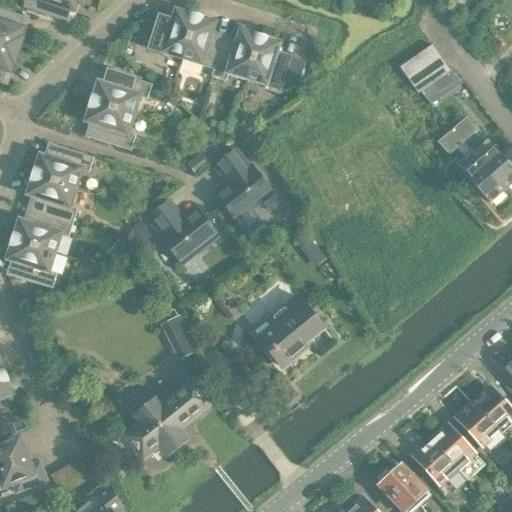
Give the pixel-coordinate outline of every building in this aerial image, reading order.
[(77,5),(78,0),(24,0),(22,7),(66,22),(70,9),(73,10),(74,4),(77,5)] [(0,44),(17,50),(22,35),(19,34),(21,29),(19,28),(23,16),(0,8),(0,44)] [(148,49),(181,60),(195,16),(181,11),(180,15),(173,13),(171,20),(158,16),(148,49)] [(210,76),(211,77),(224,37),(212,33),(214,26),(207,24),(208,20),(195,16),(181,60),(212,70),(210,76)] [(235,40),(224,37),(211,77),(225,81),(227,74),(246,80),(260,37),(246,32),(245,36),(237,34),(235,40)] [(273,41),(260,37),(246,80),(278,91),(289,58),(277,54),(279,47),(272,45),(273,41)] [(12,65),(17,50),(0,44),(0,81),(1,82),(5,70),(8,70),(10,65),(12,65)] [(417,94),(450,71),(432,45),(399,68),(417,94)] [(281,83),(296,88),(305,63),(289,58),(281,83)] [(94,88),(90,102),(134,116),(140,97),(146,99),(151,85),(107,70),(103,83),(100,82),(98,89),(94,88)] [(128,134),(134,116),(90,102),(86,115),(89,116),(87,123),(89,124),(85,137),(130,151),(134,136),(128,134)] [(485,141),(472,153),(463,142),(477,130),(466,118),(451,130),(505,191),(511,184),(511,169),(493,148),(491,148),(485,141)] [(220,130),(218,139),(226,141),(229,132),(220,130)] [(489,204),(505,191),(451,130),(436,143),(447,155),(456,148),(465,159),(457,166),(464,173),(463,174),(489,204)] [(256,132),(244,139),(256,156),(268,149),(256,132)] [(36,161),(32,174),(75,188),(81,170),(88,172),(93,158),(48,143),(44,156),(42,155),(40,162),(36,161)] [(211,146),(188,164),(196,174),(219,156),(211,146)] [(249,169),(234,150),(214,165),(230,184),(215,195),(235,221),(272,192),(252,167),(249,169)] [(31,197),(27,209),(72,223),(76,209),(70,207),(75,188),(32,174),(27,188),(31,189),(29,196),(31,197)] [(181,264),(217,236),(197,210),(183,221),(167,202),(148,217),(163,236),(161,239),(181,264)] [(15,226),(11,239),(55,253),(61,235),(67,237),(72,223),(27,209),(24,220),(21,220),(19,227),(15,226)] [(10,262),(6,274),(51,288),(56,274),(49,272),(55,253),(11,239),(7,253),(10,254),(8,261),(10,262)] [(332,342),(296,298),(252,334),(279,368),(303,349),(299,344),(319,329),(330,343),(332,342)] [(184,313),(163,321),(178,358),(199,350),(184,313)] [(9,388),(4,375),(0,376),(0,412),(6,410),(2,399),(8,396),(6,389),(9,388)] [(164,449),(167,452),(180,442),(177,439),(180,436),(174,429),(183,421),(185,423),(207,405),(190,385),(162,407),(163,409),(160,411),(157,407),(153,409),(151,406),(138,416),(141,419),(138,422),(141,426),(138,429),(137,427),(125,437),(141,458),(154,448),(152,446),(155,444),(161,451),(164,449)] [(484,391),(472,402),(500,434),(511,423),(511,410),(492,388),(486,394),(484,391)] [(462,415),(456,420),(483,449),(500,434),(472,402),(460,412),(462,415)] [(428,440),(458,473),(477,455),(447,422),(428,440)] [(14,492),(45,481),(37,462),(25,467),(21,455),(23,453),(17,438),(0,444),(0,484),(1,487),(10,483),(14,492)] [(458,473),(428,440),(409,457),(438,490),(458,473)] [(403,511),(410,511),(428,496),(410,477),(414,474),(403,462),(391,473),(389,470),(376,482),(403,511)] [(32,496),(37,508),(45,503),(59,499),(55,487),(44,492),(43,491),(32,496)] [(102,505),(93,511),(117,511),(122,509),(106,489),(96,497),(102,505)] [(344,511),(377,511),(362,495),(344,511)] [(50,511),(45,503),(37,508),(35,510),(36,511),(50,511)]
